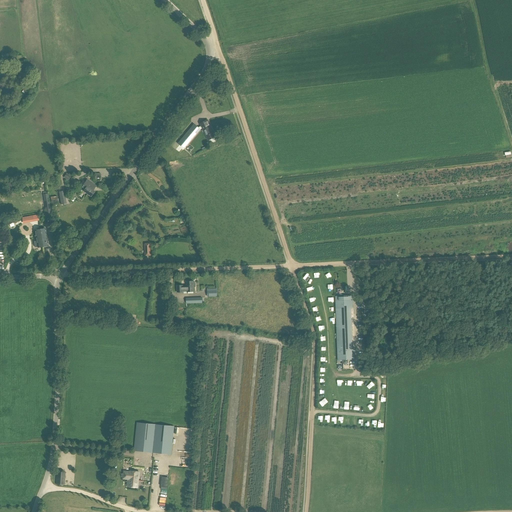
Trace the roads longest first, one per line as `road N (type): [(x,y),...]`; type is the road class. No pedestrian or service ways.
road 1 (unclassified): [(57,277),(208,67),(207,43),(163,0)]
road 2 (track): [(203,0),(292,265)]
road 3 (track): [(292,265),(316,343),(305,511)]
road 4 (unclassified): [(34,511),(57,430),(57,277)]
road 5 (track): [(292,265),(57,277)]
road 6 (track): [(511,257),(292,265)]
road 7 (unknown): [(356,373),(378,379),(375,414),(312,407)]
